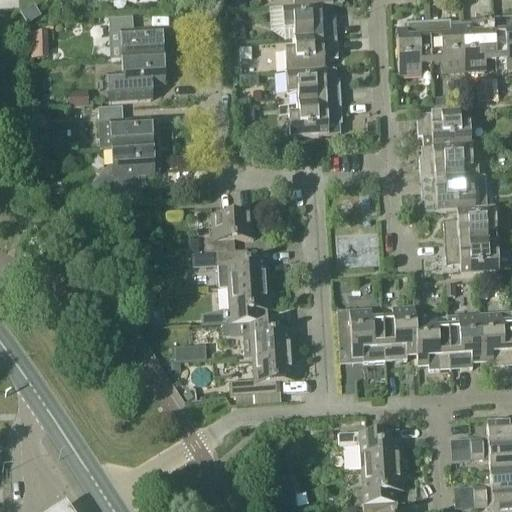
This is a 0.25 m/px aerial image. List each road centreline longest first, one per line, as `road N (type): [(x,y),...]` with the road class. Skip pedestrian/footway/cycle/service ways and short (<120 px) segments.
road 1 (residential): [(206,0),(214,176),(318,173)]
road 2 (residential): [(329,411),(318,173)]
road 3 (secondary): [(106,499),(0,351)]
road 4 (residential): [(388,172),(379,0)]
road 5 (residential): [(199,442),(235,420),(329,411)]
